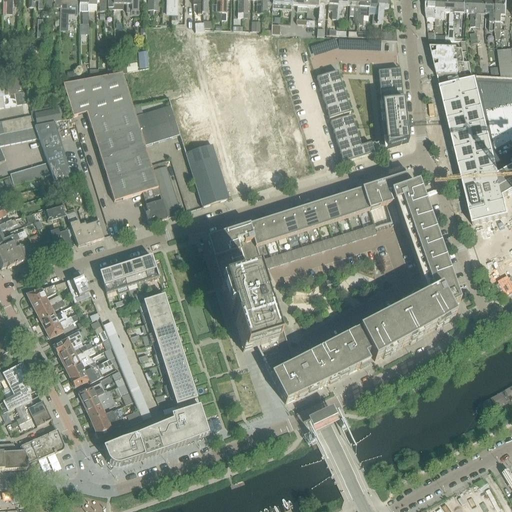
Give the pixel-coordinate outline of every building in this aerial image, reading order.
[(3,0),(3,4),(3,17),(12,17),(12,0),(3,0)] [(35,0),(36,2),(39,2),(39,11),(44,11),(43,0),(35,0)] [(60,0),(61,9),(61,11),(69,11),(69,7),(69,0),(60,0)] [(79,0),(79,13),(89,13),(89,12),(89,6),(88,0),(79,0)] [(113,0),(114,11),(122,12),(122,6),(121,0),(113,0)] [(121,0),(122,6),(126,6),(126,15),(127,15),(127,17),(131,17),(131,14),(131,12),(131,0),(121,0)] [(131,14),(131,17),(138,18),(138,4),(139,4),(141,2),(140,0),(131,0),(131,12),(131,14)] [(203,22),(202,16),(202,0),(192,0),(193,6),(198,6),(197,16),(202,16),(203,22)] [(202,0),(202,13),(207,14),(208,0),(212,0),(202,0)] [(222,22),(221,16),(221,0),(212,0),(217,0),(216,22),(222,22)] [(232,0),(221,0),(221,16),(222,22),(226,22),(227,0),(231,1),(232,1),(232,0)] [(232,0),(232,1),(233,1),(239,1),(238,20),(243,20),(243,15),(243,0),(232,0)] [(243,0),(243,15),(243,20),(248,20),(248,1),(253,1),(253,0),(243,0)] [(257,15),(262,15),(262,0),(253,0),(253,1),(258,1),(257,15)] [(262,0),(262,15),(267,15),(267,9),(272,9),(272,0),(262,0)] [(281,0),(272,0),(272,9),(272,11),(281,12),(281,0)] [(294,0),(281,0),(281,12),(291,12),(291,7),(294,8),(294,0)] [(294,0),(294,8),(297,8),(297,11),(307,12),(307,9),(308,0),(294,0)] [(308,0),(307,9),(318,9),(318,0),(308,0)] [(318,0),(318,9),(318,21),(323,21),(324,6),(328,6),(328,0),(318,0)] [(328,0),(328,6),(328,13),(333,13),(332,21),(337,22),(337,0),(328,0)] [(337,0),(337,22),(341,22),(342,7),(347,7),(347,0),(337,0)] [(347,0),(347,7),(349,7),(349,19),(353,19),(353,22),(359,23),(359,0),(347,0)] [(359,0),(359,23),(358,27),(363,27),(363,22),(368,22),(368,16),(368,9),(368,0),(359,0)] [(368,0),(368,9),(368,16),(373,16),(372,25),(377,25),(379,0),(377,0),(368,0)] [(388,10),(388,0),(377,0),(379,0),(377,25),(383,26),(383,10),(388,10)] [(437,0),(426,0),(425,13),(427,20),(435,20),(436,5),(436,4),(436,1),(437,1),(437,0)] [(446,0),(437,0),(437,1),(436,1),(436,4),(436,5),(435,20),(435,26),(438,26),(438,21),(445,21),(445,14),(446,0)] [(446,0),(445,14),(450,14),(448,37),(448,39),(445,39),(446,42),(454,42),(454,40),(455,40),(455,34),(454,31),(456,6),(455,5),(455,2),(456,2),(456,0),(446,0)] [(456,6),(454,31),(455,34),(460,34),(461,14),(465,15),(465,0),(456,0),(456,2),(455,2),(455,5),(456,6)] [(465,0),(465,15),(467,15),(471,15),(470,31),(473,31),(473,33),(476,33),(476,32),(477,6),(477,3),(478,3),(478,0),(465,0)] [(476,32),(476,33),(480,33),(480,25),(481,22),(481,15),(486,16),(486,0),(478,0),(478,3),(477,3),(477,6),(476,32)] [(497,0),(493,0),(486,0),(486,16),(490,16),(489,32),(495,32),(496,7),(496,3),(497,3),(497,0)] [(506,17),(506,1),(497,0),(497,3),(496,3),(496,7),(495,32),(496,41),(500,41),(501,17),(506,17)] [(204,25),(195,26),(196,35),(205,35),(205,34),(204,32),(204,31),(204,30),(204,27),(204,25)] [(380,41),(380,42),(397,43),(396,34),(381,33),(380,33),(380,41)] [(23,47),(22,62),(31,62),(32,47),(23,47)] [(431,49),(433,59),(434,62),(434,65),(437,78),(439,78),(472,78),(469,64),(464,64),(464,63),(462,50),(431,49)] [(511,50),(497,52),(501,79),(505,79),(507,79),(511,78),(511,50)] [(147,60),(138,61),(139,71),(148,70),(147,60)] [(137,64),(126,65),(126,68),(127,73),(138,72),(137,64)] [(498,64),(489,65),(491,77),(499,76),(498,64)] [(117,66),(108,68),(109,77),(117,75),(117,69),(117,66)] [(400,71),(389,72),(390,83),(401,82),(400,71)] [(99,72),(90,72),(90,80),(99,79),(99,72)] [(389,72),(378,73),(378,79),(379,82),(379,84),(390,83),(389,72)] [(337,73),(327,76),(330,87),(341,83),(340,81),(339,79),(338,73),(337,73)] [(150,166),(144,147),(132,108),(122,75),(63,86),(73,118),(86,114),(114,203),(142,194),(158,189),(151,166),(150,166)] [(317,79),(316,79),(320,90),(330,87),(327,76),(317,79)] [(8,96),(14,95),(20,94),(22,94),(22,78),(8,78),(8,96)] [(439,79),(438,79),(440,85),(441,85),(442,90),(441,90),(456,152),(457,152),(458,156),(459,156),(460,162),(460,164),(459,165),(463,182),(464,182),(471,209),(470,210),(474,227),(510,219),(505,199),(511,194),(511,83),(476,82),(476,81),(464,84),(463,80),(439,79)] [(401,82),(390,83),(391,93),(402,92),(401,82)] [(341,83),(330,87),(333,97),(344,93),(343,91),(342,89),(341,83)] [(390,83),(379,84),(380,90),(380,92),(380,95),(391,93),(390,83)] [(330,87),(320,90),(323,100),(333,97),(330,87)] [(402,92),(391,93),(392,104),(403,103),(402,92)] [(20,94),(22,106),(29,105),(26,93),(22,94),(20,94)] [(344,93),(333,97),(336,107),(347,104),(346,101),(346,99),(344,93)] [(391,93),(380,95),(381,100),(381,103),(381,105),(392,104),(391,93)] [(14,95),(16,107),(22,106),(20,94),(14,95)] [(8,96),(10,108),(16,107),(14,95),(8,96)] [(2,97),(4,109),(10,108),(8,96),(2,97)] [(333,97),(323,100),(326,110),(333,108),(336,107),(333,97)] [(392,104),(381,105),(382,114),(382,117),(385,140),(385,141),(386,149),(386,152),(387,151),(396,148),(397,148),(407,145),(408,145),(408,143),(407,134),(403,103),(392,104)] [(347,104),(336,107),(340,117),(350,114),(350,112),(349,109),(347,104)] [(133,108),(132,108),(144,147),(179,136),(170,108),(143,117),(140,106),(133,108)] [(333,108),(326,110),(329,121),(340,117),(336,107),(333,108)] [(57,112),(32,117),(34,128),(59,123),(57,112)] [(31,116),(25,118),(27,130),(29,130),(33,129),(31,116)] [(351,117),(341,120),(344,131),(354,127),(353,122),(352,119),(351,117)] [(21,131),(24,131),(27,130),(25,118),(19,119),(21,131)] [(19,119),(13,120),(15,132),(19,132),(21,131),(19,119)] [(13,120),(7,121),(9,134),(14,133),(15,132),(13,120)] [(341,120),(330,123),(333,134),(344,131),(341,120)] [(7,121),(1,123),(3,135),(9,134),(7,121)] [(53,125),(42,127),(35,128),(38,140),(39,140),(47,164),(48,164),(52,176),(55,186),(60,184),(65,182),(71,180),(68,170),(53,125)] [(354,127),(344,131),(347,141),(358,138),(356,132),(355,130),(354,127)] [(29,130),(32,141),(38,140),(35,128),(33,129),(29,130)] [(344,131),(333,134),(336,144),(347,141),(344,131)] [(358,138),(347,141),(350,151),(360,148),(361,147),(359,142),(358,140),(358,138)] [(347,141),(336,144),(340,154),(350,151),(347,141)] [(361,147),(360,148),(364,159),(374,155),(371,144),(361,147)] [(202,209),(229,201),(212,147),(211,147),(185,155),(202,209)] [(360,148),(350,151),(353,162),(364,159),(360,148)] [(350,151),(340,154),(343,165),(353,162),(350,151)] [(165,162),(151,166),(158,189),(168,220),(176,217),(181,216),(176,198),(165,162)] [(47,164),(42,166),(46,177),(52,176),(48,164),(47,164)] [(258,190),(294,180),(290,164),(271,170),(270,166),(253,171),(258,190)] [(42,166),(37,167),(40,179),(46,177),(42,166)] [(37,167),(31,169),(35,181),(40,179),(37,167)] [(31,169),(25,171),(29,183),(35,181),(31,169)] [(25,171),(19,173),(23,184),(29,183),(25,171)] [(19,173),(14,174),(17,186),(23,184),(19,173)] [(393,205),(394,204),(401,202),(432,292),(453,285),(418,185),(408,188),(406,182),(404,177),(404,178),(388,183),(386,183),(380,185),(379,185),(373,187),(372,188),(363,191),(369,209),(378,206),(379,209),(380,209),(386,207),(387,207),(393,205)] [(142,194),(146,207),(145,207),(148,216),(147,218),(146,218),(148,226),(168,220),(158,189),(142,194)] [(369,209),(363,191),(352,194),(359,216),(370,212),(369,209)] [(342,197),(348,219),(359,216),(352,194),(342,197)] [(338,222),(348,219),(342,197),(331,201),(338,222)] [(328,225),(338,222),(331,201),(321,204),(328,225)] [(0,212),(2,211),(3,211),(10,209),(9,205),(9,204),(1,206),(0,206),(0,212)] [(318,229),(328,225),(321,204),(311,207),(318,229)] [(63,206),(44,212),(48,223),(67,217),(63,206)] [(307,232),(318,229),(311,207),(300,210),(307,232)] [(2,211),(0,212),(0,219),(6,216),(5,214),(11,213),(10,209),(3,211),(2,211)] [(290,214),(297,235),(307,232),(300,210),(291,213),(290,214)] [(67,217),(78,248),(104,240),(98,221),(85,225),(84,224),(80,225),(77,215),(74,214),(67,217)] [(287,239),(297,235),(290,214),(280,217),(287,239)] [(30,216),(25,218),(29,226),(33,224),(30,216)] [(276,242),(287,239),(280,217),(270,220),(276,242)] [(259,224),(266,245),(276,242),(270,220),(259,224)] [(0,237),(3,236),(1,232),(17,225),(15,221),(11,221),(0,226),(0,237)] [(257,248),(266,245),(259,224),(249,227),(256,248),(257,248)] [(249,227),(207,240),(223,289),(265,276),(257,248),(256,248),(249,227)] [(55,245),(58,254),(71,250),(65,230),(51,234),(53,240),(51,241),(53,246),(55,245)] [(499,230),(493,233),(500,248),(506,246),(499,230)] [(3,236),(0,237),(0,249),(15,243),(27,237),(25,232),(5,241),(3,236)] [(39,236),(28,241),(30,246),(41,241),(39,236)] [(15,243),(0,249),(0,268),(2,272),(7,270),(15,266),(16,267),(28,262),(22,247),(18,249),(15,243)] [(141,261),(148,282),(158,279),(152,257),(150,258),(148,259),(141,261)] [(140,261),(137,262),(131,264),(137,285),(148,282),(141,261),(140,261)] [(137,285),(131,264),(130,264),(127,265),(120,267),(128,292),(129,292),(127,288),(137,285)] [(117,269),(110,271),(118,296),(128,292),(120,267),(120,268),(117,269)] [(118,296),(110,271),(109,271),(107,272),(99,274),(106,295),(116,292),(117,296),(118,296)] [(258,353),(278,347),(277,342),(286,339),(284,333),(265,276),(223,289),(231,315),(232,315),(235,326),(234,326),(235,328),(236,333),(237,334),(238,339),(239,340),(240,345),(241,347),(242,351),(243,353),(244,357),(258,353)] [(82,278),(77,280),(77,281),(72,283),(76,293),(72,295),(70,291),(69,291),(75,305),(91,298),(82,278)] [(65,283),(26,296),(27,297),(28,299),(28,301),(30,303),(32,306),(46,299),(66,288),(65,283)] [(396,354),(394,352),(396,351),(398,349),(401,348),(402,347),(408,344),(409,344),(410,346),(415,343),(414,341),(416,340),(417,342),(422,339),(421,337),(422,336),(427,333),(427,334),(429,333),(434,330),(435,329),(436,331),(442,328),(440,326),(442,326),(442,325),(443,328),(448,325),(447,322),(448,322),(453,319),(455,318),(450,309),(459,304),(453,285),(432,292),(433,293),(431,294),(430,294),(431,296),(432,298),(375,327),(373,324),(359,331),(359,332),(356,333),(353,335),(359,347),(362,351),(365,357),(368,355),(370,354),(374,362),(376,361),(379,360),(381,358),(381,359),(382,358),(384,360),(389,357),(388,355),(389,354),(390,357),(396,354)] [(34,312),(36,315),(62,301),(59,296),(47,302),(46,299),(32,306),(32,308),(31,308),(33,313),(34,312)] [(166,304),(164,297),(153,300),(137,305),(141,315),(167,307),(167,306),(166,304)] [(40,323),(54,316),(53,313),(65,306),(62,301),(36,315),(38,318),(37,319),(39,323),(40,323)] [(170,314),(167,307),(141,315),(144,326),(171,317),(170,317),(170,314)] [(94,311),(87,314),(90,322),(97,319),(94,311)] [(54,316),(40,323),(41,325),(41,327),(43,329),(45,332),(67,320),(63,312),(54,316)] [(77,314),(67,320),(45,332),(47,335),(45,336),(48,340),(49,339),(49,341),(58,336),(63,333),(61,330),(80,320),(77,314)] [(173,325),(171,317),(144,326),(147,336),(174,328),(174,327),(173,325)] [(98,322),(92,325),(94,330),(101,327),(98,322)] [(0,357),(15,350),(16,349),(7,333),(6,333),(1,325),(0,324),(0,362),(1,358),(0,357)] [(176,335),(174,328),(147,336),(150,347),(177,338),(177,337),(176,335)] [(67,341),(53,348),(55,352),(55,354),(57,355),(57,356),(81,344),(79,340),(82,339),(79,333),(66,339),(67,341)] [(286,339),(277,342),(278,347),(258,353),(263,362),(264,364),(285,405),(297,399),(307,395),(318,390),(328,385),(338,380),(349,375),(359,370),(369,365),(367,361),(365,357),(362,351),(359,347),(353,335),(353,334),(294,365),(289,351),(286,339)] [(180,345),(177,338),(150,347),(151,347),(153,347),(156,356),(154,357),(181,349),(180,347),(180,345)] [(103,343),(102,343),(106,352),(110,350),(112,349),(108,340),(107,340),(103,343)] [(81,344),(57,356),(58,357),(58,359),(58,360),(60,361),(62,365),(88,351),(92,349),(89,344),(85,346),(83,347),(81,344)] [(88,351),(62,365),(64,368),(63,370),(64,371),(66,372),(80,365),(90,360),(88,358),(95,354),(92,349),(88,351)] [(183,355),(181,349),(154,357),(157,367),(184,359),(184,358),(183,355)] [(80,365),(66,372),(67,374),(66,376),(67,377),(69,378),(70,381),(96,367),(92,359),(90,360),(80,365)] [(186,366),(184,359),(157,367),(157,368),(163,366),(166,376),(187,369),(187,368),(186,366)] [(107,362),(102,364),(104,368),(104,369),(112,365),(110,360),(107,362)] [(3,375),(0,370),(0,382),(4,380),(9,388),(29,378),(26,373),(27,372),(25,370),(25,371),(22,365),(3,375)] [(96,367),(70,381),(72,384),(71,385),(73,389),(74,388),(75,390),(88,383),(90,386),(98,381),(94,374),(98,372),(98,371),(96,367)] [(189,376),(187,369),(166,376),(169,386),(164,387),(164,388),(191,380),(190,378),(189,376)] [(32,402),(32,401),(31,401),(28,395),(35,391),(29,378),(9,388),(14,398),(3,403),(8,413),(15,409),(32,402)] [(122,380),(115,383),(117,389),(124,385),(122,380)] [(194,390),(191,380),(164,388),(167,399),(169,398),(194,390)] [(79,398),(78,399),(80,403),(81,403),(82,405),(107,393),(106,392),(104,392),(101,385),(92,389),(93,390),(78,397),(79,398)] [(124,385),(117,389),(121,398),(128,395),(124,385)] [(511,401),(511,386),(478,406),(475,414),(484,418),(511,401)] [(172,408),(176,407),(197,401),(197,399),(196,397),(194,390),(169,398),(172,408)] [(86,414),(113,401),(109,392),(107,393),(82,405),(83,407),(82,407),(84,411),(85,411),(86,414)] [(121,398),(125,407),(132,404),(128,395),(121,398)] [(32,402),(15,409),(21,420),(16,423),(19,427),(47,413),(42,404),(39,398),(32,401),(32,402)] [(90,422),(105,416),(103,412),(116,406),(113,401),(86,414),(88,417),(87,418),(89,422),(90,422)] [(199,405),(197,401),(176,407),(178,415),(171,417),(172,422),(158,428),(157,428),(148,432),(146,433),(136,437),(136,438),(121,443),(103,451),(108,462),(108,463),(109,464),(109,465),(110,466),(111,466),(113,467),(114,468),(115,468),(116,468),(117,468),(118,468),(119,468),(120,468),(121,468),(209,437),(203,420),(202,415),(199,405)] [(47,413),(19,427),(21,432),(35,425),(37,429),(51,422),(47,413)] [(138,413),(133,414),(127,417),(131,427),(142,422),(138,413)] [(119,414),(106,419),(105,416),(90,422),(91,423),(90,424),(92,428),(93,428),(94,431),(121,419),(119,414)] [(124,425),(121,419),(94,431),(96,434),(94,435),(96,439),(97,439),(98,440),(113,434),(111,430),(124,425)] [(55,455),(61,453),(62,453),(62,452),(63,452),(63,451),(64,450),(64,449),(64,448),(64,447),(57,432),(21,447),(28,465),(37,461),(38,462),(55,454),(55,455)] [(332,456),(343,450),(351,447),(352,446),(352,445),(351,444),(350,444),(341,448),(330,453),(322,457),(321,457),(321,458),(322,459),(323,460),(324,459),(332,456)] [(0,471),(25,470),(26,470),(27,470),(27,469),(28,469),(28,468),(28,467),(28,465),(21,447),(15,450),(13,445),(0,445),(0,471)] [(333,479),(359,466),(360,466),(361,465),(361,464),(360,463),(359,463),(331,476),(331,477),(331,478),(331,479),(332,479),(333,479)] [(511,476),(509,471),(503,475),(511,490),(511,499),(510,500),(511,503),(511,476)]
